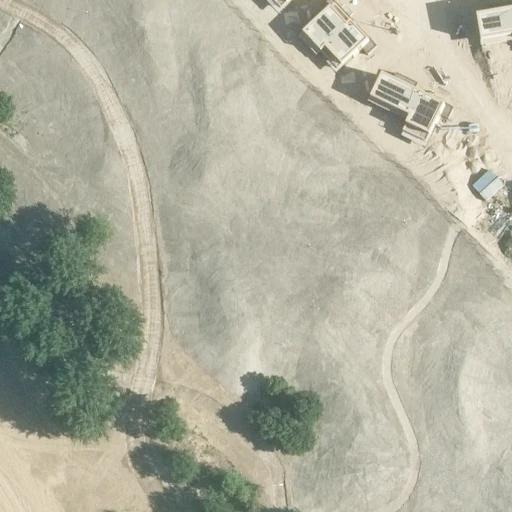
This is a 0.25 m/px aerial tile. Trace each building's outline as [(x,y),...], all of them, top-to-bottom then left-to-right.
[(268,0),(282,14),(295,0),(268,0)] [(327,15),(304,37),(321,55),(352,26),(335,8),(337,6),(331,0),(330,0),(322,8),(327,15)] [(488,16),(477,18),(482,44),(511,38),(511,12),(500,14),(499,6),(486,8),(488,16)] [(352,26),(321,55),(338,74),(362,51),(367,57),(377,49),(371,42),(369,45),(352,26)] [(383,78),(371,101),(410,120),(412,121),(423,98),(404,88),(407,81),(396,75),(392,83),(383,78)] [(410,120),(403,135),(426,147),(440,117),(448,121),(453,110),(446,106),(445,109),(423,98),(412,121),(410,120)] [(15,267),(2,253),(0,254),(0,281),(3,285),(11,277),(8,274),(15,267)]
